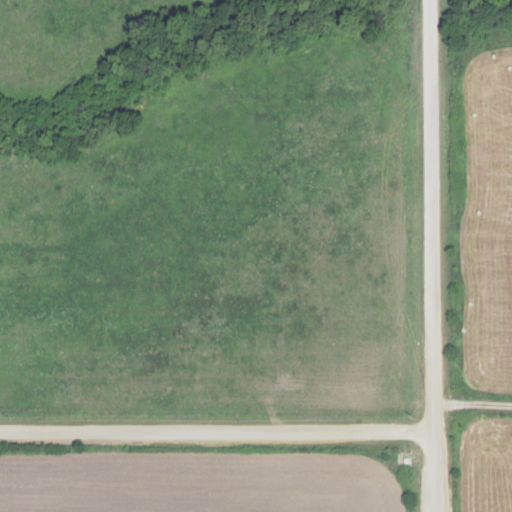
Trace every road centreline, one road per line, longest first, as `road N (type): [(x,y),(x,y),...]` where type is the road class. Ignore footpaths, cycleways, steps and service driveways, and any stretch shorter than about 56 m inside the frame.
road 1 (residential): [(441,511),(438,0)]
road 2 (residential): [(441,435),(0,435)]
